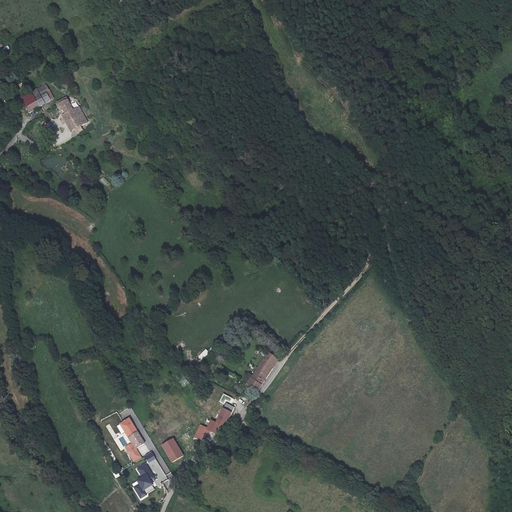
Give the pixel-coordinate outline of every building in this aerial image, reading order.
[(31,91),(34,96),(39,105),(47,101),(51,98),(51,96),(45,84),(31,91)] [(34,96),(31,91),(18,99),(21,104),(24,103),(23,102),(34,96)] [(39,105),(34,96),(23,102),(24,103),(25,104),(28,111),(39,105)] [(71,130),(83,124),(86,122),(78,107),(71,111),(66,101),(65,98),(56,102),(58,105),(60,104),(65,114),(62,115),(71,130)] [(73,98),(66,101),(71,111),(78,107),(73,98)] [(5,99),(0,101),(0,104),(2,108),(8,105),(5,99)] [(83,124),(71,130),(75,136),(85,129),(83,124)] [(198,357),(202,361),(210,354),(206,349),(198,357)] [(261,381),(275,361),(267,355),(246,388),(255,394),(258,390),(263,383),(261,381)] [(277,361),(275,361),(261,381),(263,383),(268,376),(277,361)] [(238,383),(233,388),(239,393),(244,388),(238,383)] [(214,436),(223,427),(226,421),(228,422),(232,415),(230,414),(231,410),(223,406),(214,425),(210,423),(205,432),(214,436)] [(121,424),(129,438),(138,433),(129,419),(121,424)] [(138,433),(129,438),(134,446),(136,449),(145,444),(138,433)] [(241,439),(232,435),(226,447),(234,451),(241,439)] [(173,440),(162,447),(172,463),(183,457),(173,440)] [(141,458),(136,449),(134,446),(126,450),(133,462),(141,458)] [(154,478),(146,464),(138,469),(143,478),(138,481),(140,484),(134,487),(141,498),(147,495),(146,494),(144,490),(152,485),(153,485),(151,480),(154,478)] [(155,489),(152,485),(144,490),(146,494),(155,489)]
